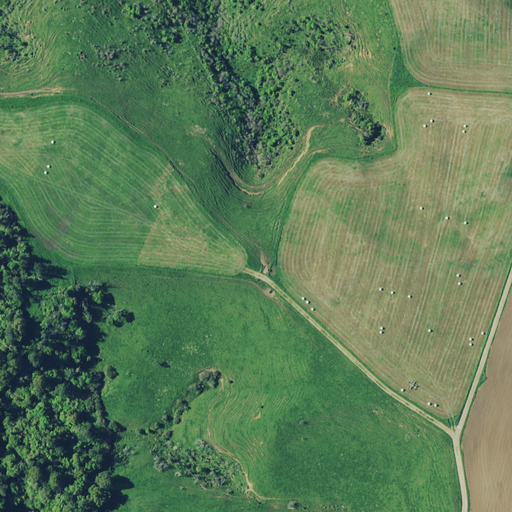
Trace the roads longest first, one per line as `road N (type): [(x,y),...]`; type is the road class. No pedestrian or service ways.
road 1 (track): [(259,275),(380,384),(457,435)]
road 2 (track): [(464,511),(457,435),(511,272)]
